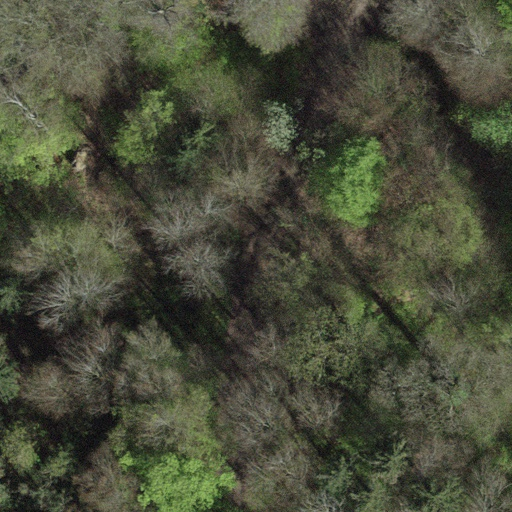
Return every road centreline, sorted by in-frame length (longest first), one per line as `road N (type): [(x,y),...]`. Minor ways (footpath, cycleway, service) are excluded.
road 1 (track): [(364,0),(275,176),(223,370),(212,511)]
road 2 (track): [(338,46),(511,136)]
